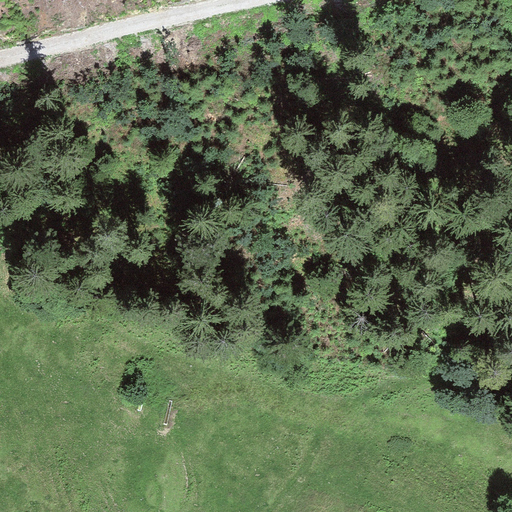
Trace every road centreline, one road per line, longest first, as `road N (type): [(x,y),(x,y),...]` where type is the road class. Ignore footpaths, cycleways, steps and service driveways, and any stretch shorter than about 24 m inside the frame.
road 1 (track): [(267,511),(337,414),(359,398),(426,376),(511,365)]
road 2 (track): [(0,60),(268,0)]
